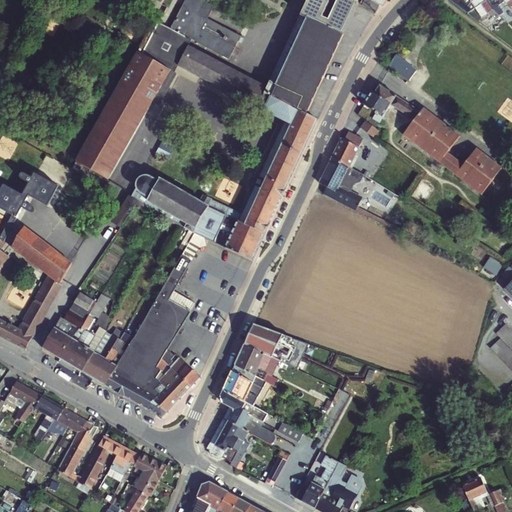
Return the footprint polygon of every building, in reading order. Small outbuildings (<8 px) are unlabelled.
[(191,41),(229,61),(241,37),(208,19),(217,2),(213,0),(185,0),(170,29),(159,23),(142,55),(137,52),(75,162),(108,181),(153,103),(171,71),(174,73),(178,68),(194,76),(263,112),(284,123),(290,126),(245,225),(238,221),(237,221),(233,231),(225,249),(253,262),(264,235),(318,121),(307,115),(344,35),(359,3),(352,0),(337,0),(328,20),(323,18),(330,0),(308,0),(301,17),(270,82),(267,88),(189,46),(191,41)] [(388,0),(364,0),(362,5),(376,13),(379,6),(382,7),(385,0),(387,1),(388,0)] [(475,9),(469,0),(448,0),(467,14),(475,9)] [(498,19),(484,0),(469,0),(475,9),(481,18),(487,15),(489,17),(491,16),(495,21),(498,19)] [(511,0),(484,0),(498,19),(511,7),(511,0)] [(191,41),(189,46),(226,66),(229,61),(191,41)] [(396,54),(389,65),(412,79),(419,68),(396,54)] [(171,71),(153,103),(159,107),(177,75),(174,73),(171,71)] [(376,114),(372,119),(379,124),(391,106),(409,117),(414,108),(379,85),(374,93),(372,92),(364,106),(376,114)] [(423,109),(402,136),(481,196),(502,169),(477,149),(463,165),(448,153),(460,137),(423,109)] [(362,129),(374,133),(376,125),(364,122),(362,129)] [(290,126),(284,123),(259,177),(257,176),(254,177),(252,183),(253,186),(255,186),(242,214),(212,201),(202,195),(199,201),(210,207),(196,231),(146,202),(148,199),(144,197),(140,194),(138,193),(136,190),(135,189),(131,197),(128,195),(111,223),(120,229),(135,207),(138,202),(152,210),(166,219),(181,227),(184,229),(194,234),(205,239),(214,243),(222,226),(233,231),(237,221),(238,221),(245,225),(290,126)] [(331,159),(351,168),(363,139),(348,132),(344,140),(341,139),(331,159)] [(165,134),(155,155),(168,161),(178,141),(165,134)] [(351,168),(331,159),(319,184),(327,188),(323,196),(392,230),(395,226),(358,207),(363,198),(350,192),(354,185),(360,182),(364,176),(351,168)] [(0,210),(10,216),(0,234),(0,239),(4,243),(21,208),(29,213),(30,213),(32,212),(32,210),(33,209),(32,208),(24,204),(27,197),(47,208),(58,188),(33,174),(31,179),(25,176),(22,175),(20,176),(19,178),(20,180),(28,185),(21,197),(3,187),(0,191),(0,210)] [(210,207),(199,201),(159,179),(158,181),(151,177),(149,177),(144,176),(141,177),(138,180),(136,184),(136,187),(136,190),(138,193),(140,194),(144,197),(148,199),(146,202),(196,231),(210,207)] [(138,202),(135,207),(149,215),(152,210),(138,202)] [(181,227),(166,219),(163,224),(178,232),(181,227)] [(18,329),(10,343),(25,351),(32,338),(33,338),(63,286),(60,284),(72,264),(25,227),(11,248),(48,276),(18,329)] [(205,239),(194,234),(188,231),(178,248),(184,251),(182,256),(191,261),(199,249),(207,247),(205,239)] [(0,273),(10,258),(1,251),(0,250),(0,273)] [(118,366),(113,374),(157,398),(160,394),(156,390),(162,384),(159,381),(156,379),(161,371),(157,368),(162,360),(167,351),(191,313),(169,300),(175,289),(191,261),(182,256),(133,338),(117,366),(118,366)] [(489,257),(485,268),(499,274),(503,263),(489,257)] [(511,297),(511,265),(509,268),(511,271),(511,273),(504,281),(508,285),(503,289),(511,297)] [(169,300),(191,313),(196,304),(185,296),(175,289),(169,300)] [(54,328),(75,340),(95,352),(107,333),(107,332),(105,331),(99,328),(95,336),(89,332),(96,320),(94,319),(95,317),(99,320),(110,300),(101,294),(96,303),(94,301),(80,293),(73,303),(69,309),(63,319),(61,318),(54,328)] [(99,328),(105,331),(110,317),(103,313),(99,320),(95,317),(94,319),(96,320),(89,332),(95,336),(99,328)] [(0,319),(0,337),(10,343),(18,329),(0,319)] [(239,356),(274,374),(277,367),(287,370),(289,367),(298,368),(309,344),(254,324),(239,356)] [(511,371),(511,330),(505,324),(496,334),(500,339),(490,349),(511,371)] [(75,340),(54,328),(42,348),(64,361),(75,340)] [(107,333),(95,352),(107,359),(117,366),(133,338),(124,333),(124,334),(116,329),(112,335),(112,334),(111,335),(107,333)] [(75,340),(64,361),(83,372),(95,352),(75,340)] [(167,351),(162,360),(167,365),(169,366),(173,362),(172,361),(175,357),(167,351)] [(95,352),(83,372),(94,379),(107,359),(95,352)] [(274,374),(239,356),(232,372),(253,382),(262,386),(264,382),(275,387),(279,380),(273,377),(274,374)] [(159,381),(162,384),(179,400),(200,377),(179,358),(169,367),(170,368),(159,381)] [(107,359),(94,379),(106,386),(113,374),(118,366),(117,366),(107,359)] [(157,368),(161,371),(163,373),(167,365),(162,360),(157,368)] [(253,382),(232,372),(223,391),(252,406),(259,389),(253,385),(253,382)] [(113,374),(106,386),(149,410),(154,402),(157,398),(113,374)] [(157,398),(154,402),(166,413),(179,400),(162,384),(156,390),(160,394),(157,398)] [(45,401),(20,387),(13,399),(20,403),(17,408),(24,412),(19,422),(28,427),(37,416),(45,401)] [(222,420),(249,434),(271,445),(276,440),(276,435),(271,432),(272,428),(278,430),(277,432),(299,444),(304,434),(252,406),(223,391),(220,397),(222,403),(227,407),(228,408),(222,420)] [(45,401),(37,416),(39,417),(41,415),(49,420),(41,434),(48,438),(58,424),(60,425),(66,413),(55,407),(45,401)] [(154,402),(149,410),(162,417),(166,413),(154,402)] [(89,426),(66,413),(60,425),(58,424),(48,438),(44,444),(52,449),(57,441),(54,439),(60,431),(62,432),(61,434),(69,439),(72,433),(81,437),(83,434),(84,435),(89,426)] [(249,434),(222,420),(207,448),(210,455),(217,459),(222,458),(231,463),(231,466),(236,468),(250,444),(245,441),(249,434)] [(81,437),(76,448),(88,455),(101,433),(89,426),(84,435),(83,434),(81,437)] [(112,457),(113,458),(120,462),(117,469),(118,471),(117,475),(126,480),(128,477),(133,469),(132,468),(139,457),(119,446),(118,447),(115,445),(116,443),(109,439),(102,451),(112,457)] [(76,478),(88,455),(76,448),(60,476),(77,486),(80,480),(76,478)] [(282,449),(268,481),(278,485),(292,454),(282,449)] [(102,451),(91,472),(102,478),(106,470),(106,469),(112,457),(102,451)] [(315,509),(339,463),(326,456),(320,466),(326,469),(321,478),(316,476),(309,488),(302,485),(295,498),(315,509)] [(137,471),(143,460),(139,457),(132,468),(133,469),(137,471)] [(144,458),(143,460),(137,471),(147,477),(154,464),(144,458)] [(339,463),(315,509),(320,511),(341,511),(343,509),(350,511),(362,486),(360,484),(361,480),(352,475),(347,484),(343,482),(341,477),(347,467),(339,463)] [(169,473),(154,464),(147,477),(151,479),(161,486),(169,473)] [(95,491),(102,478),(91,472),(85,482),(81,479),(80,480),(77,486),(99,499),(102,495),(95,491)] [(142,485),(137,493),(139,494),(143,496),(148,499),(150,500),(152,501),(161,486),(151,479),(147,477),(145,479),(142,485)] [(462,486),(473,511),(474,511),(485,507),(482,499),(487,497),(492,508),(494,507),(496,511),(506,511),(497,491),(490,494),(489,493),(487,493),(481,477),(462,486)] [(217,511),(228,493),(209,483),(203,485),(191,511),(217,511)] [(231,511),(239,499),(228,493),(217,511),(231,511)] [(139,494),(127,511),(142,511),(150,500),(148,499),(143,496),(139,494)] [(247,511),(251,506),(239,499),(231,511),(247,511)]
